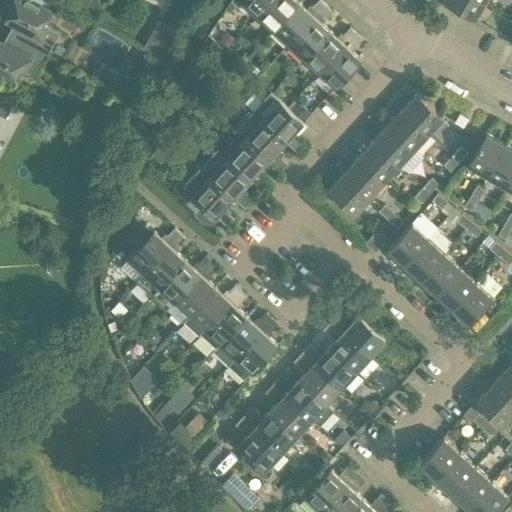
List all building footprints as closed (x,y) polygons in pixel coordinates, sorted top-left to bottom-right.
[(18,24),(12,35),(48,54),(61,31),(48,24),(55,12),(31,0),(4,0),(3,1),(7,3),(1,15),(18,24)] [(98,7),(96,0),(81,0),(83,9),(98,7)] [(259,13),(270,0),(232,0),(239,6),(244,0),(259,13)] [(275,28),(300,0),(270,0),(259,13),(275,28)] [(290,42),(326,3),(322,0),(317,0),(310,9),(300,0),(275,28),(290,42)] [(487,0),(486,0),(446,0),(476,18),(487,0)] [(305,56),(331,29),(321,20),(332,8),(326,3),(290,42),(305,56)] [(158,18),(147,47),(160,51),(170,22),(158,18)] [(320,70),(356,31),(351,26),(340,37),(331,29),(305,56),(320,70)] [(363,37),(356,31),(320,70),(336,85),(361,57),(352,48),(363,37)] [(48,54),(12,35),(7,44),(0,40),(0,72),(18,82),(24,70),(36,76),(48,54)] [(134,81),(109,68),(104,78),(128,91),(134,81)] [(202,99),(186,84),(178,93),(194,108),(202,99)] [(0,112),(7,116),(16,99),(0,90),(0,112)] [(271,90),(253,110),(285,139),(298,151),(305,144),(292,132),(303,120),(300,118),(290,108),(271,90)] [(418,91),(403,107),(430,132),(445,116),(418,91)] [(290,108),(300,118),(307,111),(297,101),(290,108)] [(430,132),(403,107),(388,124),(415,148),(430,132)] [(236,128),(240,132),(268,158),(281,170),(287,162),(281,157),(284,154),(277,148),(285,139),(253,110),(236,128)] [(463,125),(464,124),(468,117),(460,113),(455,121),(463,125)] [(415,148),(388,124),(373,140),(400,164),(415,148)] [(487,174),(506,143),(487,131),(468,163),(487,174)] [(250,177),(263,188),(270,181),(257,169),(268,158),(240,132),(222,151),(250,177)] [(400,164),(373,140),(358,156),(385,181),(400,164)] [(506,186),(511,175),(511,146),(506,143),(487,174),(506,186)] [(461,145),(452,154),(459,161),(467,151),(461,145)] [(222,151),(218,147),(201,165),(210,173),(209,174),(233,195),(246,207),(252,200),(240,188),(250,177),(222,151)] [(451,170),(459,161),(452,154),(444,164),(451,170)] [(385,181),(358,156),(343,172),(370,197),(385,181)] [(210,173),(201,165),(183,184),(205,204),(220,218),(228,226),(235,218),(222,207),(233,195),(209,174),(210,173)] [(370,197),(343,172),(328,188),(355,213),(370,197)] [(433,177),(424,186),(430,192),(439,182),(433,177)] [(478,184),(471,195),(479,199),(486,188),(478,184)] [(422,201),(430,192),(424,186),(415,195),(422,201)] [(439,192),(433,199),(443,207),(449,200),(439,192)] [(473,210),(479,199),(471,195),(465,206),(473,210)] [(379,210),(388,219),(394,212),(385,203),(379,210)] [(211,227),(220,218),(205,204),(196,213),(211,227)] [(421,211),(412,221),(428,236),(436,227),(437,226),(421,211)] [(403,220),(394,212),(388,219),(397,227),(403,220)] [(457,219),(467,227),(473,220),(463,212),(457,219)] [(482,228),(473,220),(467,227),(477,235),(482,228)] [(403,263),(428,236),(412,221),(387,248),(403,263)] [(173,241),(182,232),(176,226),(165,238),(155,229),(154,231),(146,223),(129,241),(137,249),(130,256),(146,271),(173,241)] [(507,238),(511,229),(511,226),(505,223),(499,234),(507,238)] [(436,227),(428,236),(444,251),(453,242),(437,228),(436,227)] [(153,294),(186,258),(176,249),(187,237),(182,232),(173,241),(146,271),(137,279),(153,294)] [(419,278),(444,251),(428,236),(403,263),(419,278)] [(490,248),(499,256),(505,249),(496,241),(490,248)] [(511,259),(511,254),(505,249),(499,256),(509,264),(511,259)] [(435,293),(460,266),(444,251),(419,278),(435,293)] [(176,299),(212,260),(207,255),(195,267),(186,258),(153,294),(168,308),(176,299)] [(123,264),(122,265),(137,279),(146,271),(130,256),(123,264)] [(176,299),(168,308),(182,321),(184,320),(216,286),(206,277),(218,265),(212,260),(176,299)] [(451,308),(476,281),(460,266),(435,293),(451,308)] [(485,272),(476,281),(492,296),(501,287),(485,272)] [(492,296),(476,281),(451,308),(468,323),(492,296)] [(225,294),(216,286),(184,320),(200,334),(201,333),(243,288),(236,282),(225,294)] [(248,294),(243,288),(201,333),(216,347),(247,315),(237,305),(248,294)] [(340,310),(332,319),(371,354),(386,339),(359,313),(352,321),(340,310)] [(216,347),(213,350),(228,364),(237,355),(273,316),(267,311),(255,323),(247,315),(216,347)] [(279,322),(273,316),(237,355),(228,364),(244,378),(277,343),(268,334),(279,322)] [(371,354),(332,319),(324,327),(336,338),(329,345),(357,370),(371,354)] [(357,370),(329,345),(323,352),(311,341),(302,351),(341,387),(357,370)] [(341,387),(302,351),(294,360),(306,370),(300,377),(327,402),(341,387)] [(511,371),(507,367),(492,383),(511,401),(511,371)] [(327,402),(300,377),(293,384),(282,373),(274,382),(313,418),(320,425),(335,409),(327,402)] [(313,418),(274,382),(265,391),(277,402),(270,409),(298,434),(313,418)] [(511,415),(511,401),(492,383),(476,400),(503,425),(511,415)] [(167,400),(179,411),(194,394),(182,384),(167,400)] [(298,434),(270,409),(263,416),(252,405),(243,415),(282,451),(298,434)] [(473,419),(483,427),(489,420),(479,412),(473,419)] [(270,464),(282,451),(243,415),(236,423),(247,434),(241,441),(249,449),(241,458),(259,474),(262,476),(265,476),(268,475),(270,474),(272,471),(272,468),(271,465),(270,464)] [(498,429),(489,420),(483,427),(492,435),(498,429)] [(435,478),(460,450),(444,436),(419,463),(435,478)] [(503,446),(511,453),(511,441),(509,439),(503,446)] [(452,492),(476,465),(460,450),(435,478),(452,492)] [(348,484),(359,472),(350,464),(339,476),(332,469),(307,496),(300,503),(310,511),(321,511),(323,511),(348,484)] [(468,507),(493,480),(476,465),(452,492),(468,507)] [(233,472),(222,483),(235,497),(247,485),(233,472)] [(351,511),(364,498),(357,492),(368,480),(359,472),(348,484),(323,511),(321,511),(351,511)] [(494,511),(509,496),(493,480),(468,507),(472,511),(494,511)] [(380,511),(391,501),(382,493),(371,505),(364,498),(351,511),(380,511)] [(396,511),(399,509),(391,501),(380,511),(396,511)]
